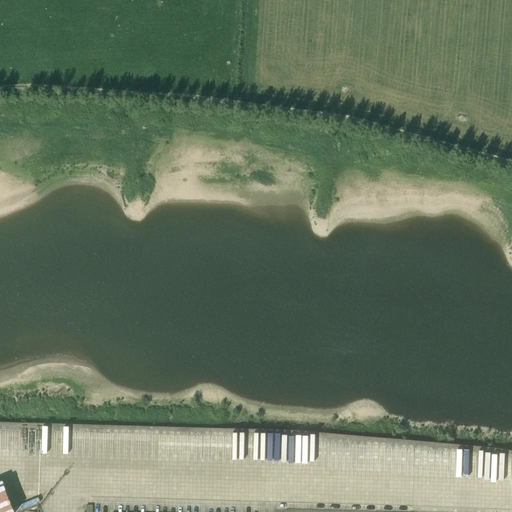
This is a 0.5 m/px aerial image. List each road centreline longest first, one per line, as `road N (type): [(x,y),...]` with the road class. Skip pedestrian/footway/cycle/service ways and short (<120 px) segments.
road 1 (track): [(511,163),(302,112),(190,97),(0,88)]
road 2 (track): [(0,138),(170,133),(328,156),(342,118)]
